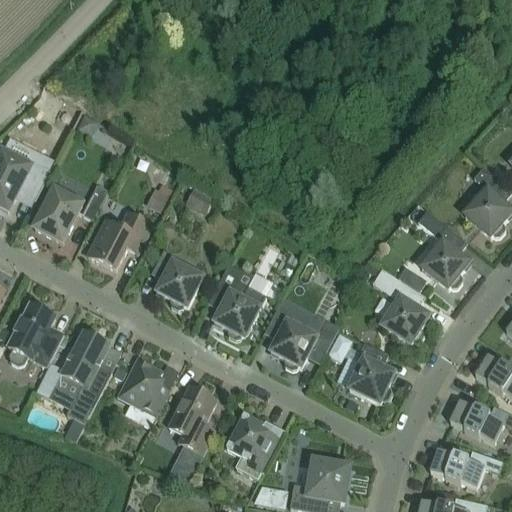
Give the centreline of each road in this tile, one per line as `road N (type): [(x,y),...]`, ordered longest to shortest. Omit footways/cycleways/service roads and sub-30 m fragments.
road 1 (residential): [(397,455),(0,249)]
road 2 (residential): [(511,258),(472,307),(397,455)]
road 3 (unclassified): [(0,95),(95,0)]
